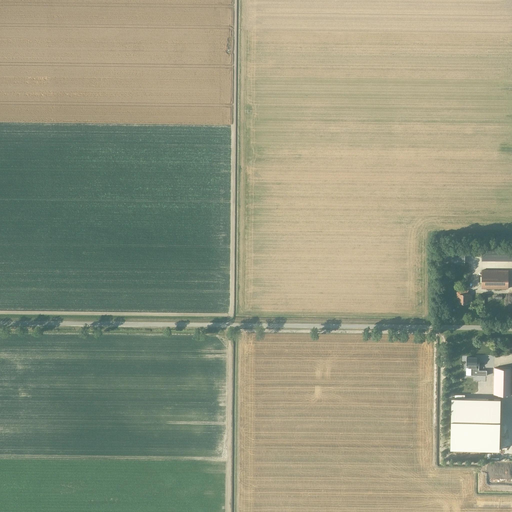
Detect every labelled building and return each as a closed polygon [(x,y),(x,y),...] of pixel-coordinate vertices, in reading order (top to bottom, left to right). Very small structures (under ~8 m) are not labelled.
[(444,248),(444,264),(464,264),(464,248),(444,248)] [(511,260),(511,248),(482,248),(482,261),(511,260)] [(508,289),(508,270),(482,270),(481,288),(508,289)] [(460,293),(456,293),(456,299),(459,299),(459,303),(466,303),(466,299),(470,299),(470,294),(467,294),(467,291),(460,291),(460,293)] [(480,357),(476,357),(467,357),(467,364),(466,367),(476,368),(476,364),(482,364),(483,357),(480,357)] [(511,394),(511,368),(494,368),(493,394),(511,394)] [(500,399),(451,398),(449,449),(499,450),(500,399)]
